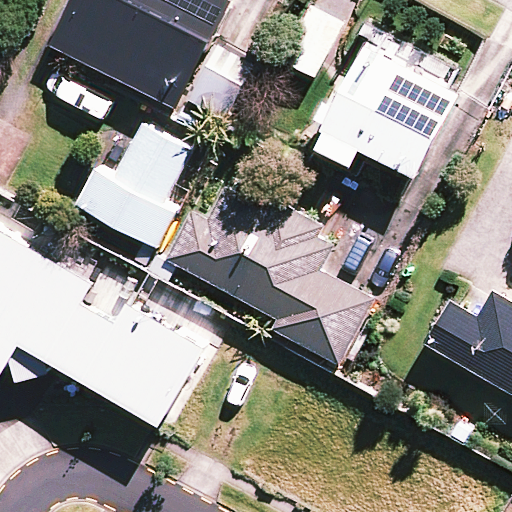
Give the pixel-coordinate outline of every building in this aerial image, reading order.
[(236,0),(80,0),(61,38),(183,102),(236,0)] [(349,21),(315,4),(289,56),(323,73),(349,21)] [(466,82),(378,38),(327,140),(363,158),(372,140),(424,166),(466,82)] [(263,61),(227,42),(198,96),(234,115),(263,61)] [(204,149),(149,121),(125,168),(106,158),(84,200),(158,238),(204,149)] [(342,228),(238,174),(218,213),(202,205),(176,256),(286,313),(280,324),(347,359),(382,293),(324,263),(342,228)] [(101,276),(0,218),(0,363),(9,369),(18,355),(22,375),(55,367),(51,348),(169,414),(213,341),(135,295),(124,314),(90,295),(101,276)] [(511,294),(499,287),(485,311),(457,295),(433,339),(511,383),(511,294)]
